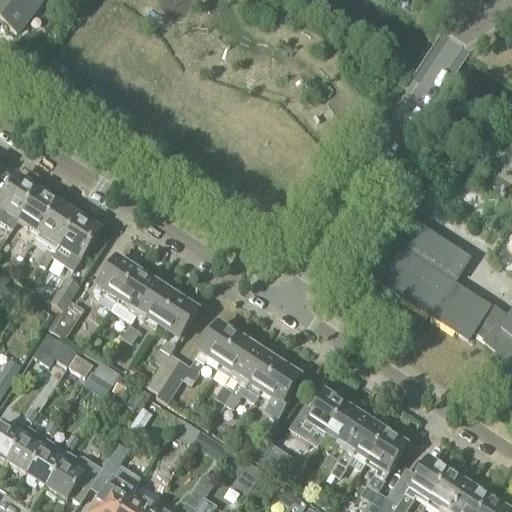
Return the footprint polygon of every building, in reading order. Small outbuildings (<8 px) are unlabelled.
[(0,0),(0,25),(17,37),(43,0),(47,0),(48,0),(0,0)] [(0,204),(0,226),(12,234),(18,224),(36,196),(34,195),(35,193),(25,186),(24,188),(14,182),(0,204)] [(36,196),(18,224),(38,237),(38,238),(57,210),(36,196)] [(38,237),(35,243),(54,255),(58,250),(59,251),(77,223),(57,210),(38,238),(38,237)] [(77,223),(59,251),(71,259),(67,264),(77,270),(99,237),(88,230),(89,228),(80,222),(79,224),(77,223)] [(369,282),(429,320),(457,338),(462,330),(484,344),(484,345),(495,355),(473,382),(497,403),(511,384),(511,319),(509,324),(507,323),(507,321),(504,319),(506,316),(493,307),(490,311),(453,288),(469,263),(407,223),(369,282)] [(10,250),(15,241),(9,237),(3,246),(10,250)] [(45,273),(52,261),(44,256),(37,268),(45,273)] [(115,308),(137,273),(125,265),(123,269),(114,264),(92,298),(100,304),(103,301),(115,308)] [(137,273),(115,308),(135,322),(155,290),(147,284),(149,280),(137,273)] [(62,315),(77,292),(66,284),(51,308),(62,315)] [(15,296),(4,289),(0,296),(0,298),(10,304),(15,296)] [(155,290),(135,322),(143,327),(146,323),(158,330),(178,299),(166,291),(164,295),(155,290)] [(178,299),(158,330),(170,338),(152,365),(159,369),(145,391),(157,399),(177,367),(167,360),(196,316),(187,310),(190,307),(178,299)] [(71,307),(52,338),(62,344),(81,314),(71,307)] [(120,343),(129,330),(119,324),(110,337),(120,343)] [(177,367),(157,399),(154,402),(166,410),(182,384),(190,389),(207,362),(220,370),(240,339),(228,332),(225,335),(216,329),(187,373),(177,367)] [(129,330),(120,343),(130,349),(138,336),(129,330)] [(66,372),(75,359),(75,358),(46,339),(31,361),(47,371),(53,363),(66,372)] [(251,347),(240,339),(220,370),(231,378),(229,382),(237,387),(257,355),(249,350),(251,347)] [(257,355),(237,387),(231,396),(222,409),(231,415),(241,400),(253,408),(260,397),(280,365),(269,357),(266,361),(257,355)] [(91,370),(75,359),(66,372),(83,383),(91,370)] [(0,401),(20,370),(9,363),(0,378),(0,401)] [(280,365),(260,397),(272,404),(264,417),(276,425),(292,400),(288,398),(298,382),(290,377),(292,373),(280,365)] [(119,378),(99,367),(92,379),(111,391),(119,378)] [(111,395),(119,401),(126,392),(117,386),(111,395)] [(222,409),(231,396),(221,390),(213,403),(222,409)] [(132,415),(141,402),(133,396),(124,410),(132,415)] [(322,398),(300,433),(309,438),(313,432),(325,439),(345,407),(333,400),(331,403),(322,398)] [(345,407),(325,439),(337,447),(334,451),(342,456),(363,424),(355,419),(357,415),(345,407)] [(175,422),(156,409),(149,418),(169,431),(175,422)] [(30,427),(37,418),(30,414),(24,423),(30,427)] [(194,444),(199,436),(180,424),(171,437),(190,450),(194,444)] [(336,465),(328,478),(338,484),(348,469),(359,476),(366,466),(386,434),(374,426),(372,430),(363,424),(342,456),(336,465)] [(0,465),(4,468),(21,442),(26,433),(15,426),(10,434),(1,429),(0,430),(0,465)] [(51,440),(57,431),(49,426),(44,435),(51,440)] [(366,507),(363,511),(379,511),(385,503),(375,497),(404,451),(396,445),(398,441),(386,434),(366,466),(377,474),(359,502),(366,507)] [(213,445),(199,436),(194,444),(208,453),(213,445)] [(71,453),(77,444),(71,439),(64,448),(71,453)] [(101,475),(106,478),(112,482),(128,457),(127,456),(133,446),(123,440),(101,475)] [(41,454),(21,442),(4,468),(24,481),(41,454)] [(256,468),(269,449),(258,443),(246,462),(256,468)] [(46,445),(41,454),(24,481),(45,494),(68,459),(46,445)] [(283,459),(273,452),(261,472),(271,478),(283,459)] [(230,458),(221,472),(236,481),(231,488),(247,499),(261,477),(245,467),(230,458)] [(76,465),(68,459),(45,494),(66,508),(69,503),(79,510),(101,476),(82,464),(76,465)] [(328,459),(319,472),(328,478),(336,465),(328,459)] [(379,511),(407,511),(416,499),(428,506),(449,474),(437,466),(434,470),(426,465),(416,480),(396,510),(385,503),(379,511)] [(164,489),(173,476),(164,470),(155,483),(164,489)] [(436,511),(452,511),(466,491),(458,485),(460,482),(449,474),(428,506),(436,511)] [(181,511),(195,511),(202,502),(210,489),(212,486),(205,481),(202,479),(184,507),(181,511)] [(122,511),(130,499),(119,492),(123,485),(115,480),(111,487),(99,506),(97,504),(91,511),(122,511)] [(466,491),(452,511),(481,511),(489,500),(477,492),(475,496),(466,491)] [(303,511),(304,510),(278,494),(272,504),(285,511),(303,511)] [(149,511),(130,499),(122,511),(149,511)] [(498,511),(499,511),(501,508),(489,500),(481,511),(498,511)] [(214,511),(215,511),(202,502),(195,511),(214,511)]
